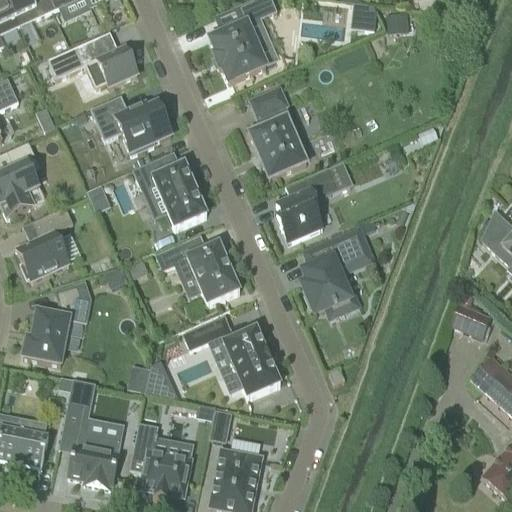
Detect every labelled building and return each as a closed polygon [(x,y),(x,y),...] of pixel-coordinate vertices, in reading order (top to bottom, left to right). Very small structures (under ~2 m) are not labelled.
[(0,46),(0,41),(18,33),(2,0),(0,0),(0,54),(3,53),(0,46)] [(50,18),(42,0),(2,0),(18,33),(50,18)] [(83,3),(81,0),(42,0),(50,18),(83,3)] [(275,19),(267,0),(265,0),(236,13),(242,26),(230,31),(232,36),(208,46),(215,61),(212,62),(218,77),(221,76),(227,90),(264,74),(246,34),(260,28),(259,26),(275,19)] [(341,0),(339,8),(353,10),(353,8),(353,6),(353,5),(352,3),(352,1),(351,0),(350,0),(341,0)] [(410,0),(413,12),(416,11),(418,17),(438,20),(434,3),(433,0),(410,0)] [(108,39),(47,67),(55,86),(84,73),(94,96),(106,91),(107,94),(136,81),(128,64),(124,54),(116,57),(108,39)] [(0,148),(0,147),(0,116),(17,109),(6,86),(0,88),(0,148)] [(253,158),(254,160),(259,171),(260,170),(267,185),(266,185),(267,187),(269,186),(302,171),(303,172),(305,171),(304,169),(303,169),(303,167),(308,165),(300,149),(296,151),(285,127),(285,126),(285,125),(283,125),(283,126),(280,127),(275,116),(286,112),(278,95),(249,107),(256,125),(257,124),(262,135),(249,140),(247,141),(248,143),(255,158),(253,158)] [(119,103),(89,116),(103,147),(120,140),(129,163),(153,152),(152,150),(170,142),(168,137),(171,135),(163,118),(160,119),(157,111),(147,115),(145,111),(126,119),(119,103)] [(0,181),(0,213),(5,225),(32,213),(26,200),(37,195),(25,167),(33,163),(27,149),(5,159),(13,175),(0,181)] [(140,164),(131,168),(135,175),(143,172),(140,164)] [(205,222),(183,171),(164,179),(158,166),(132,178),(141,198),(154,193),(173,236),(205,222)] [(288,205),(274,211),(279,222),(275,224),(278,230),(286,250),(321,236),(313,219),(318,217),(312,204),(334,194),(326,176),(326,175),(283,194),(288,205)] [(95,217),(109,211),(100,191),(86,198),(95,217)] [(29,288),(67,271),(53,239),(71,231),(64,214),(31,229),(38,245),(14,256),(21,270),(19,271),(25,286),(28,285),(29,288)] [(511,236),(494,220),(493,220),(481,248),(508,273),(511,269),(511,236)] [(369,266),(357,238),(305,260),(311,274),(302,278),(307,289),(301,292),(304,298),(302,300),(308,315),(311,313),(314,320),(323,316),(328,327),(359,313),(343,277),(369,266)] [(206,313),(238,299),(230,282),(231,282),(225,268),(224,268),(217,251),(204,257),(198,244),(155,263),(161,277),(173,272),(180,288),(193,283),(206,313)] [(117,278),(102,285),(109,299),(123,293),(117,278)] [(58,311),(56,322),(35,318),(30,346),(25,345),(21,364),(59,372),(68,326),(70,327),(75,305),(81,303),(76,290),(53,297),(58,311)] [(489,324),(467,316),(457,312),(449,332),(481,345),(489,324)] [(221,325),(182,342),(189,357),(217,344),(221,353),(223,352),(234,378),(221,383),(229,400),(241,394),(245,404),(246,406),(248,405),(247,405),(276,392),(277,393),(279,392),(278,390),(277,390),(270,372),(269,370),(263,358),(264,358),(263,356),(255,338),(254,336),(252,337),(253,338),(232,346),(229,340),(229,339),(230,339),(229,337),(228,338),(223,326),(224,326),(223,324),(221,325)] [(511,384),(489,364),(469,386),(511,425),(511,448),(480,485),(507,509),(511,502),(511,384)] [(148,377),(143,400),(175,406),(159,369),(149,373),(148,377)] [(129,373),(129,395),(144,396),(145,374),(129,373)] [(59,384),(57,396),(69,398),(71,387),(59,384)] [(69,398),(57,458),(58,458),(58,457),(59,451),(73,454),(67,484),(83,488),(82,491),(90,492),(109,496),(110,493),(111,493),(120,447),(84,440),(87,425),(94,391),(71,387),(69,398)] [(247,407),(251,419),(269,412),(264,400),(247,407)] [(223,449),(229,421),(213,418),(208,446),(223,449)] [(9,476),(22,479),(23,473),(40,477),(47,442),(2,433),(4,421),(0,420),(0,468),(10,471),(9,476)] [(152,460),(154,448),(155,449),(156,443),(155,443),(157,434),(137,430),(128,477),(142,480),(139,496),(152,499),(151,504),(168,507),(169,502),(182,505),(189,467),(152,460)] [(251,511),(260,467),(261,467),(261,465),(259,464),(259,465),(220,457),(221,457),(218,456),(218,458),(218,459),(207,511),(251,511)]
